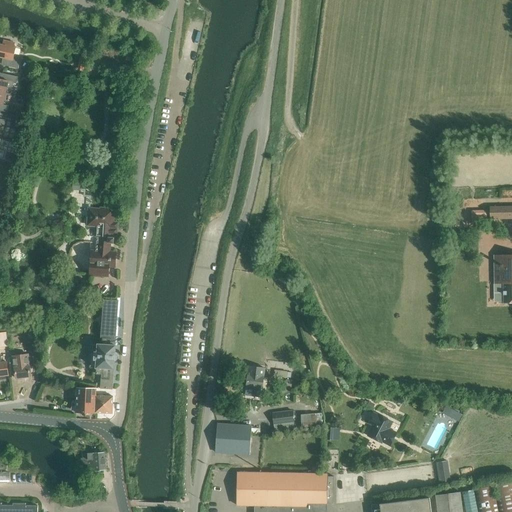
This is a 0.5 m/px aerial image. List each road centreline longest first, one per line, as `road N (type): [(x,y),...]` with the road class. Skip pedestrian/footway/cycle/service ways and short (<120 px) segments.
road 1 (unclassified): [(195,511),(226,279),(258,158),(281,0)]
road 2 (unclassified): [(109,434),(120,414),(133,223),(166,28)]
road 3 (track): [(247,268),(265,187),(264,123)]
road 4 (track): [(295,0),(287,115),(300,136)]
